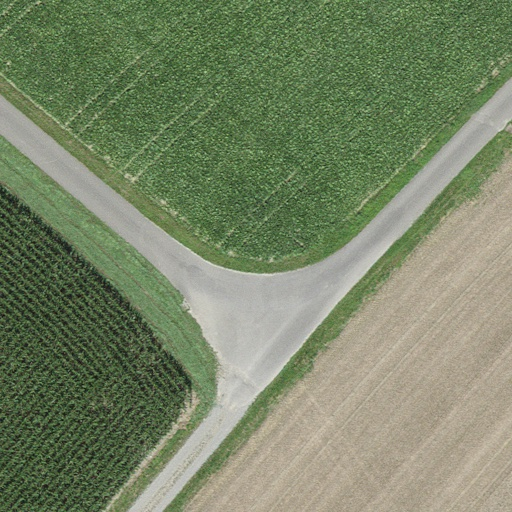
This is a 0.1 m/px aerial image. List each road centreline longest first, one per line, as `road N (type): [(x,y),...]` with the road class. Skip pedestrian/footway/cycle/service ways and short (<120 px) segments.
road 1 (unclassified): [(511,104),(282,330),(0,92)]
road 2 (track): [(131,511),(282,330)]
